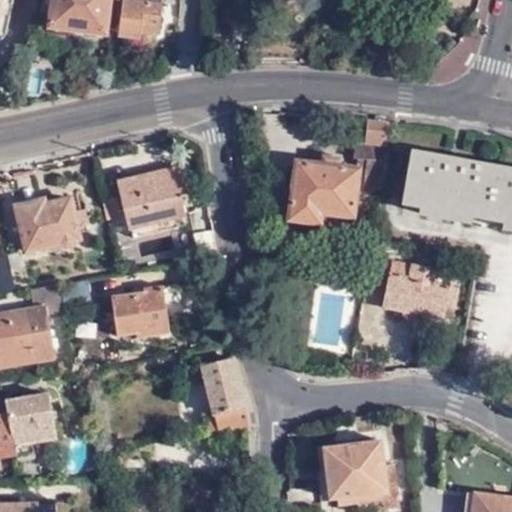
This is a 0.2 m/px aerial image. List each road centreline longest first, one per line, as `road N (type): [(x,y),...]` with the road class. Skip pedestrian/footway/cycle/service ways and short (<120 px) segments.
road 1 (residential): [(208,92),(247,340),(273,383)]
road 2 (tertiary): [(208,92),(313,85),(489,107)]
road 3 (residential): [(273,383),(324,400),(434,393),(511,430)]
road 4 (tertiary): [(0,132),(208,92)]
road 5 (residential): [(273,383),(264,511)]
